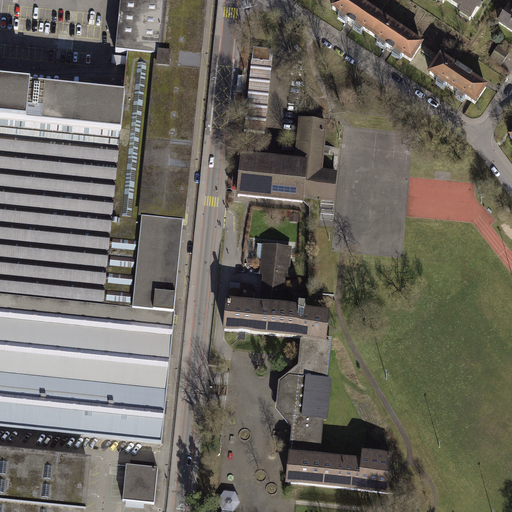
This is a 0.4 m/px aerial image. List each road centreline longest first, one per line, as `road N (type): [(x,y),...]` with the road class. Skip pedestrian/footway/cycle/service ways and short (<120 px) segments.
road 1 (tertiary): [(231,0),(180,511)]
road 2 (residential): [(266,0),(477,136)]
